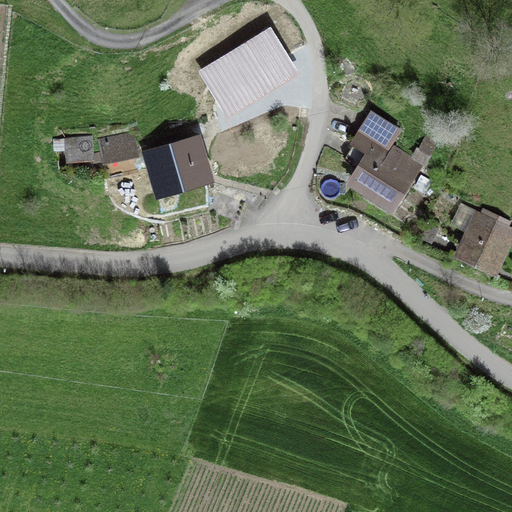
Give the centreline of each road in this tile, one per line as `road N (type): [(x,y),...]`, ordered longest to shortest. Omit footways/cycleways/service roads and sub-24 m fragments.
road 1 (residential): [(0,257),(107,265),(270,236),(326,242)]
road 2 (residential): [(326,242),(374,263),(511,375)]
road 3 (residential): [(326,242),(386,243),(511,297)]
